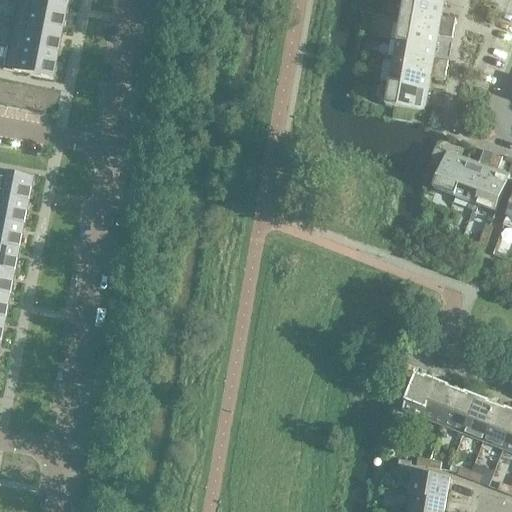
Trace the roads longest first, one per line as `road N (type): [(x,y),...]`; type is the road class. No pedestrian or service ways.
road 1 (residential): [(65,451),(111,149)]
road 2 (residential): [(111,149),(133,0)]
